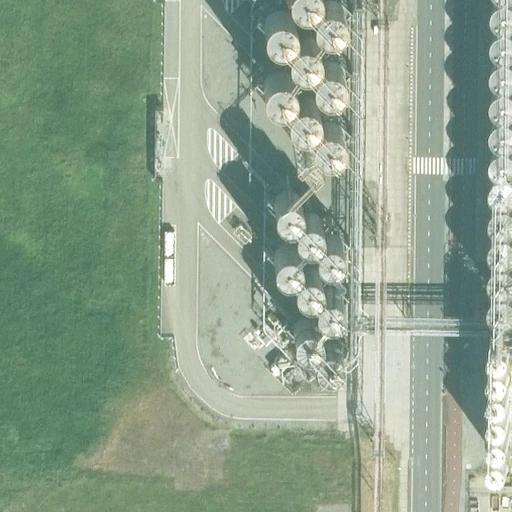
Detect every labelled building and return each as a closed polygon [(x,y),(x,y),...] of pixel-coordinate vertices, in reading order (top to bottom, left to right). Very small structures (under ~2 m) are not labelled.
[(276,36),(279,36),(282,36),(285,36),(288,35),(290,34),(292,32),(294,30),(296,27),(297,24),(297,22),(297,19),(296,15),(295,13),(292,10),(290,8),(287,6),(284,5),(280,5),(278,6),(274,7),(272,9),(270,10),(268,13),(266,16),(266,19),(266,22),(266,25),(267,28),(269,30),(271,32),(273,34),(276,36)] [(331,36),(334,37),(337,37),(340,37),(343,36),(345,34),(347,32),(349,30),(351,28),(351,25),(352,22),(352,19),(351,16),(349,13),(347,10),(345,8),(342,7),(339,6),(335,6),(332,6),(329,7),(326,9),(324,11),(322,14),(321,16),(321,19),(320,22),(321,26),(322,28),(324,31),(325,33),(328,35),(331,36)] [(301,60),(304,61),(307,61),(310,61),(312,60),(315,58),(317,56),(319,54),(320,52),(321,49),(322,46),(321,43),(320,40),(319,37),(317,34),(315,33),(312,31),(309,30),(305,30),(302,30),(299,31),(296,33),(294,35),(292,38),(291,40),(290,44),(290,46),(291,50),(292,52),(293,55),(295,57),(298,59),(301,60)] [(328,89),(331,90),(334,90),(337,90),(340,89),(342,87),(344,85),(346,83),(348,80),(348,78),(349,75),(349,72),(348,69),(346,66),(344,63),(342,61),(339,60),(336,59),(332,59),(329,59),(326,60),(323,62),(321,64),(319,67),(318,69),(318,72),(317,75),(318,78),(319,81),(321,84),(322,86),(325,88),(328,89)] [(288,69),(284,68),(282,68),(279,68),(276,69),(273,70),(271,72),(269,74),(268,77),(267,79),(266,82),(267,85),(267,89),(269,91),(271,94),(273,96),(276,98),(279,99),(283,99),(286,99),(289,97),(292,96),(294,94),(296,91),(297,89),(298,85),(298,83),(297,79),(296,77),(295,74),(293,72),(290,70),(288,69)] [(314,98),(311,97),(308,97),(305,97),(303,98),(300,100),(298,101),(296,103),(294,106),(294,109),(293,112),(293,114),(294,118),(295,121),(297,123),(300,125),(303,127),(306,128),(310,128),(312,128),(316,127),(318,125),(320,123),(322,120),(324,118),(324,115),(325,112),(324,109),(323,106),(321,103),(320,101),(317,99),(314,98)] [(338,123),(335,122),(332,122),(330,122),(327,123),(324,125),(322,127),(320,129),(318,131),(318,134),(317,137),(317,139),(318,143),(319,146),(322,149),(324,150),(327,152),(330,153),(334,153),(336,153),(340,152),(342,150),(344,148),(346,146),(348,143),(348,140),(349,137),(348,134),(347,131),(345,128),(344,126),(341,124),(338,123)] [(279,213),(282,214),(284,215),(287,216),(290,216),(293,215),(296,214),(298,212),(300,210),(301,207),(302,205),(302,202),(302,199),(301,196),(299,194),(297,192),(295,190),(292,189),(290,188),(287,188),(284,189),(281,190),(279,191),(278,193),(276,195),(275,197),(275,199),(275,202),(275,204),(275,207),(276,209),(278,211),(279,213)] [(300,234),(302,235),(305,236),(307,237),(311,237),(313,236),(316,235),(318,233),(320,231),(321,229),(322,226),(322,223),(322,220),(321,217),(320,215),(318,213),(315,211),(313,210),(310,209),(307,210),(304,210),(302,211),(300,213),(298,214),(297,216),(296,219),(295,220),(295,223),(295,226),(296,228),(297,230),(298,232),(300,234)] [(319,257),(321,259),(324,260),(327,260),(330,260),(332,260),(335,258),(337,257),(339,255),(341,252),(342,249),(342,246),(341,244),(341,241),(339,239),(337,236),(335,235),(332,234),(329,233),(326,233),(324,234),(321,235),(319,236),(317,238),(316,240),(315,242),(314,244),(314,247),(314,249),(315,252),(316,254),(318,256),(319,257)] [(279,267),(282,268),(284,269),(287,270),(290,270),(293,269),(296,268),(298,266),(300,264),(301,262),(302,259),(302,256),(302,253),(301,251),(299,248),(297,246),(295,244),(293,243),(290,243),(287,243),(284,243),(281,244),(279,246),(278,248),(277,249),(275,252),(275,254),(275,256),(275,259),(275,261),(276,263),(278,265),(279,267)] [(300,288),(302,290),(305,291),(308,291),(311,291),(313,291),(316,289),(318,288),(320,285),(321,283),(322,280),(323,277),(322,275),(321,272),(320,269),(318,267),(315,266),(313,264),(310,264),(307,264),(304,264),(302,266),(300,267),(298,269),(297,270),(296,273),(295,275),(295,278),(295,280),(296,282),(297,285),(298,287),(300,288)] [(319,312),(321,313),(324,314),(327,315),(330,315),(333,314),(335,313),(337,311),(339,309),(341,307),(342,304),(342,301),(341,298),(341,295),(339,293),(337,291),(335,289),(332,288),(329,287),(327,288),(324,288),(321,289),(319,291),(318,292),(316,294),(315,297),(314,298),(314,301),(314,303),(315,306),(316,308),(318,310),(319,312)] [(298,343),(301,344),(303,346),(306,346),(309,346),(312,345),(315,344),(317,342),(319,340),(320,338),(321,335),(321,332),(321,329),(320,327),(318,324),(317,322),(314,320),(312,319),(309,319),(306,319),(303,319),(301,321),(298,322),(297,324),(296,325),(294,328),(294,330),(294,333),(294,335),(295,337),(295,339),(297,341),(298,343)] [(510,462),(511,458),(511,327),(505,327),(500,334),(500,347),(492,360),(502,367),(495,377),(496,399),(495,400),(495,421),(490,427),(491,454),(502,462),(510,462)] [(318,365),(320,367),(323,368),(326,369),(329,368),(331,368),(334,367),(336,365),(338,363),(339,360),(340,357),(341,355),(340,352),(339,349),(338,347),(336,345),(333,343),(331,342),(328,341),(325,341),(322,342),(320,343),(318,344),(316,346),(315,348),(314,350),(313,352),(313,355),(313,357),(314,360),(315,362),(316,364),(318,365)] [(0,511),(322,511),(323,493),(0,486),(0,511)]
